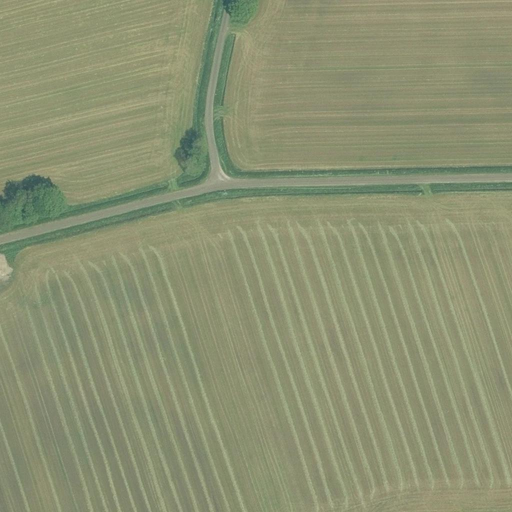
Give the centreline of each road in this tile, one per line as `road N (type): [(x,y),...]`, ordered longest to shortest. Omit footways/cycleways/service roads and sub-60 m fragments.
road 1 (unclassified): [(218,187),(511,177)]
road 2 (unclassified): [(0,240),(218,187)]
road 3 (unclassified): [(218,187),(208,124),(228,0)]
